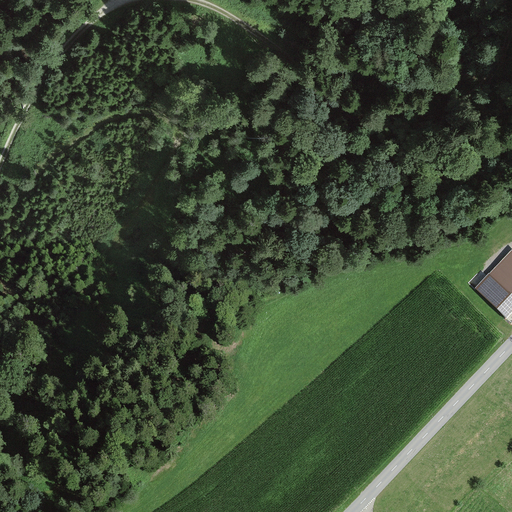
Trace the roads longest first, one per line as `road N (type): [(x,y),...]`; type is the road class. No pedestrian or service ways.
road 1 (track): [(511,30),(477,87),(442,109),(377,119),(352,114),(238,22),(188,0)]
road 2 (track): [(140,0),(103,12),(70,43),(12,135),(0,170)]
road 3 (tertiary): [(511,345),(353,511)]
